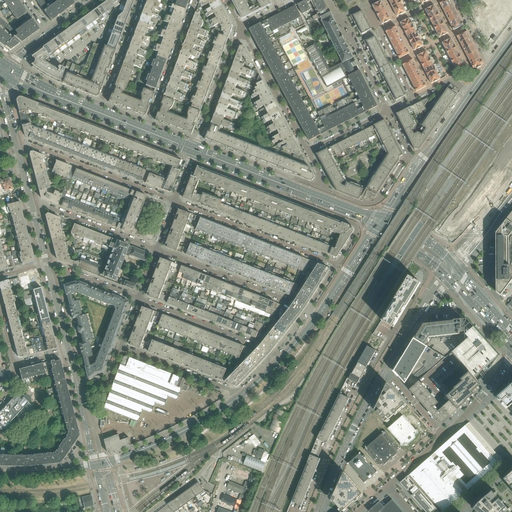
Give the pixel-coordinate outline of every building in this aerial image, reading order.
[(11,11),(21,4),(18,0),(17,0),(8,7),(11,11)] [(48,8),(43,0),(38,4),(43,11),(48,8)] [(73,3),(74,2),(73,0),(58,0),(57,1),(64,12),(74,5),(73,3)] [(109,10),(112,5),(108,0),(107,0),(103,3),(109,11),(109,10)] [(113,4),(117,1),(116,0),(108,0),(112,5),(114,8),(116,7),(113,4)] [(159,12),(161,6),(156,4),(157,0),(146,0),(143,10),(153,14),(154,10),(159,12)] [(184,10),(187,0),(176,0),(175,4),(174,6),(184,10)] [(249,8),(247,5),(244,0),(236,0),(234,2),(242,18),(256,11),(255,8),(254,6),(249,8)] [(256,11),(270,4),(268,0),(265,0),(259,4),(260,6),(255,8),(256,11)] [(329,9),(325,1),(324,0),(306,0),(298,5),(302,14),(311,10),(307,2),(311,0),(319,14),(329,9)] [(453,5),(450,0),(443,0),(439,2),(441,5),(443,9),(453,5)] [(51,21),(64,12),(57,1),(48,8),(43,11),(51,21)] [(215,16),(225,11),(219,1),(210,6),(211,8),(203,12),(206,18),(214,14),(215,16)] [(384,6),(381,1),(378,2),(377,3),(375,4),(372,5),(374,8),(375,11),(384,6)] [(394,11),(403,7),(402,5),(401,2),(392,7),(394,11)] [(109,11),(103,3),(100,5),(106,13),(105,13),(108,17),(109,16),(106,13),(109,11)] [(13,15),(24,8),(21,4),(11,11),(13,15)] [(182,17),(184,10),(174,6),(174,5),(174,6),(169,4),(168,7),(174,9),(172,13),(182,17)] [(106,13),(100,5),(97,8),(102,15),(105,13),(106,13)] [(436,10),(436,8),(434,5),(431,7),(428,8),(425,10),(427,13),(427,14),(436,10)] [(456,11),(453,5),(443,9),(446,16),(456,11)] [(301,17),(298,10),(295,6),(261,23),(249,29),(257,43),(269,37),(274,35),(276,39),(291,32),(289,29),(293,26),(295,30),(305,25),(301,17)] [(377,15),(386,10),(384,6),(375,11),(376,13),(377,15)] [(406,12),(404,9),(403,7),(394,11),(397,16),(400,15),(403,13),(406,12)] [(24,15),(27,12),(24,8),(13,15),(16,20),(24,15)] [(102,15),(97,8),(93,10),(99,18),(98,18),(101,22),(102,21),(99,18),(102,15)] [(330,69),(321,53),(321,50),(320,48),(319,47),(318,46),(316,45),(314,44),(314,46),(311,47),(308,48),(306,50),(328,88),(347,78),(346,77),(348,76),(356,72),(353,67),(357,65),(353,58),(352,56),(345,41),(344,38),(342,35),(341,33),(336,24),(333,18),(332,16),(329,9),(319,14),(314,17),(312,17),(311,18),(313,22),(314,21),(321,18),(322,21),(321,21),(342,63),(330,69)] [(99,18),(93,10),(90,13),(95,20),(98,18),(99,18)] [(155,15),(153,14),(143,10),(141,14),(151,18),(160,21),(161,17),(158,16),(158,15),(156,14),(155,15)] [(379,19),(388,15),(386,10),(377,15),(378,17),(379,19)] [(429,20),(439,15),(438,12),(436,10),(427,14),(429,17),(428,17),(429,20)] [(221,26),(230,21),(225,11),(215,16),(217,18),(209,22),(211,25),(210,25),(208,26),(205,28),(212,31),(212,30),(211,28),(215,26),(216,28),(221,26)] [(353,21),(364,16),(363,13),(362,11),(356,14),(356,13),(350,15),(353,21)] [(460,18),(456,11),(446,16),(450,23),(460,18)] [(95,20),(90,13),(86,15),(92,23),(91,23),(94,27),(95,26),(92,22),(95,20)] [(176,31),(182,17),(172,13),(171,17),(166,15),(163,22),(168,24),(167,28),(176,31)] [(203,21),(200,16),(199,14),(196,13),(192,22),(202,26),(204,23),(202,23),(203,21)] [(39,29),(37,26),(28,14),(25,17),(28,21),(15,31),(17,33),(11,39),(18,44),(20,43),(21,43),(39,29)] [(155,32),(157,28),(154,27),(155,24),(149,22),(151,18),(141,14),(136,29),(146,32),(154,36),(154,35),(155,32)] [(92,23),(86,15),(83,18),(89,25),(91,23),(92,23)] [(391,20),(388,15),(379,19),(380,21),(382,24),(385,23),(388,21),(391,20)] [(432,24),(441,19),(440,17),(439,15),(429,20),(430,22),(431,22),(432,24)] [(370,27),(368,23),(365,17),(366,17),(364,16),(353,21),(356,26),(356,27),(357,28),(361,36),(366,33),(366,32),(371,29),(371,27),(370,27)] [(15,31),(6,23),(0,18),(0,46),(3,49),(5,47),(10,51),(18,45),(18,44),(11,39),(17,33),(15,31)] [(89,25),(83,18),(80,20),(85,28),(87,32),(88,31),(86,27),(89,25)] [(412,23),(409,18),(407,20),(403,21),(400,23),(402,26),(403,27),(412,23)] [(463,25),(462,22),(460,18),(450,23),(452,27),(453,30),(463,25)] [(434,29),(444,24),(442,22),(441,19),(432,24),(433,26),(432,26),(434,29)] [(85,28),(80,20),(76,23),(83,32),(82,30),(85,28)] [(228,38),(232,28),(232,24),(230,21),(221,26),(223,29),(221,31),(224,32),(224,33),(225,34),(224,36),(228,38)] [(201,29),(202,26),(192,22),(188,34),(198,37),(199,35),(207,38),(209,32),(201,29)] [(83,32),(76,23),(73,25),(81,36),(82,36),(81,34),(83,32)] [(405,32),(415,27),(413,24),(412,25),(412,23),(403,27),(404,30),(405,32)] [(437,33),(446,28),(445,26),(444,24),(434,29),(435,31),(436,31),(437,33)] [(81,36),(73,25),(69,28),(76,37),(79,35),(80,37),(81,36)] [(399,33),(396,28),(395,25),(385,31),(387,33),(389,38),(399,33)] [(171,45),(176,31),(167,28),(165,32),(160,29),(159,30),(158,27),(157,26),(157,28),(155,32),(157,32),(158,33),(157,36),(163,38),(161,42),(171,45)] [(407,37),(416,32),(415,30),(416,30),(415,27),(405,32),(406,34),(407,37)] [(76,37),(69,28),(66,30),(74,41),(75,41),(74,39),(76,37)] [(448,33),(447,30),(446,28),(437,33),(438,35),(439,38),(442,36),(445,34),(448,33)] [(148,45),(150,39),(144,37),(146,32),(136,29),(130,43),(140,47),(142,43),(148,45)] [(74,41),(66,30),(63,32),(69,42),(72,40),(73,42),(74,41)] [(470,38),(467,33),(466,30),(456,36),(460,43),(470,38)] [(69,42),(63,32),(59,35),(67,46),(68,45),(67,44),(69,42)] [(410,41),(419,36),(418,34),(417,34),(416,32),(407,37),(408,39),(410,41)] [(280,42),(292,35),(291,33),(279,39),(280,42)] [(402,40),(399,33),(389,38),(392,45),(402,40)] [(116,48),(118,41),(120,37),(111,34),(109,38),(107,37),(108,36),(106,36),(105,38),(107,38),(106,42),(108,42),(107,45),(106,47),(115,50),(116,48)] [(205,43),(197,40),(198,37),(188,34),(184,44),(194,48),(195,46),(203,49),(205,43)] [(223,53),(226,45),(228,38),(224,36),(219,34),(218,38),(215,37),(214,41),(210,39),(209,42),(213,44),(215,45),(213,49),(223,53)] [(67,46),(59,35),(56,37),(63,47),(65,45),(66,47),(67,46)] [(381,48),(378,42),(376,38),(375,36),(369,39),(369,38),(363,41),(367,48),(369,51),(371,56),(382,50),(381,48)] [(421,41),(420,39),(421,39),(419,36),(410,41),(411,43),(412,46),(421,41)] [(63,47),(56,37),(52,40),(60,51),(61,50),(60,49),(63,47)] [(276,51),(272,44),(269,37),(257,43),(265,57),(276,51)] [(453,43),(452,41),(451,38),(448,40),(445,42),(442,43),(444,46),(445,48),(453,43)] [(473,44),(470,38),(460,43),(463,49),(473,44)] [(60,51),(52,40),(49,42),(56,52),(57,54),(60,51)] [(165,60),(171,45),(161,42),(160,46),(154,44),(155,43),(156,41),(153,40),(151,43),(150,45),(150,46),(153,47),(154,47),(153,50),(158,52),(156,57),(165,60)] [(406,46),(402,40),(392,45),(396,52),(406,46)] [(421,47),(423,46),(422,43),(421,41),(412,46),(413,47),(414,50),(417,49),(421,47)] [(56,52),(49,42),(46,45),(54,56),(55,55),(53,54),(56,52)] [(101,86),(111,60),(115,50),(106,47),(104,46),(103,47),(93,43),(86,62),(80,67),(67,62),(65,68),(63,72),(70,75),(86,81),(91,83),(91,82),(101,86)] [(148,56),(151,51),(148,50),(147,52),(139,49),(140,47),(130,43),(126,54),(136,57),(137,55),(145,58),(146,55),(147,56),(148,56)] [(446,53),(456,48),(455,45),(453,43),(445,48),(446,50),(445,50),(446,53)] [(201,53),(193,50),(194,48),(184,44),(180,55),(189,58),(190,58),(191,56),(199,59),(201,53)] [(477,51),(473,44),(463,49),(467,56),(477,51)] [(54,56),(46,45),(42,47),(49,57),(52,55),(53,57),(54,56)] [(242,56),(245,49),(244,46),(243,45),(241,45),(240,46),(238,53),(234,61),(240,63),(242,56)] [(409,53),(408,50),(406,46),(396,52),(398,56),(399,59),(409,53)] [(50,65),(44,62),(44,60),(49,57),(42,47),(32,54),(34,56),(32,57),(33,58),(34,58),(34,59),(34,60),(34,61),(34,62),(33,63),(32,64),(31,64),(32,65),(32,64),(33,66),(32,67),(35,70),(38,72),(41,74),(45,76),(48,78),(51,79),(55,81),(59,83),(63,72),(65,68),(60,66),(58,66),(58,67),(58,69),(56,68),(50,65)] [(458,52),(457,50),(456,48),(446,53),(447,55),(448,55),(449,57),(458,52)] [(217,67),(223,53),(213,49),(212,53),(209,52),(208,55),(207,54),(204,53),(203,56),(206,57),(205,58),(207,58),(210,59),(208,64),(217,67)] [(252,62),(247,52),(245,49),(242,56),(244,57),(247,63),(253,65),(254,65),(254,64),(252,64),(253,63),(252,63),(252,62)] [(388,62),(385,56),(383,52),(382,50),(371,56),(378,69),(389,63),(388,62)] [(284,65),(276,51),(265,57),(272,71),(284,65)] [(429,56),(428,54),(426,51),(423,53),(420,55),(417,56),(419,59),(420,61),(429,56)] [(480,58),(477,51),(467,56),(471,63),(480,58)] [(451,62),(460,57),(459,55),(458,52),(449,57),(450,59),(449,59),(451,62)] [(141,69),(143,63),(135,60),(136,57),(126,54),(122,64),(133,68),(135,69),(135,67),(141,69)] [(197,64),(188,61),(189,58),(180,55),(176,65),(185,69),(186,66),(195,69),(197,64)] [(422,65),(432,60),(430,58),(429,58),(429,56),(420,61),(421,63),(422,65)] [(160,74),(165,60),(156,57),(155,61),(152,60),(150,66),(152,67),(151,71),(160,74)] [(463,62),(461,59),(460,57),(451,62),(452,64),(453,64),(454,66),(463,62)] [(483,64),(481,60),(480,58),(471,63),(471,65),(473,69),(475,68),(475,69),(476,68),(477,69),(481,66),(482,65),(481,64),(483,64)] [(416,66),(413,62),(412,59),(402,64),(404,67),(406,71),(416,66)] [(433,65),(432,63),(433,63),(432,60),(422,65),(423,67),(424,70),(433,65)] [(256,76),(257,72),(256,70),(255,69),(254,72),(243,68),(244,65),(240,63),(234,61),(230,72),(240,76),(254,81),(256,76)] [(463,67),(465,66),(464,63),(463,62),(454,66),(455,68),(456,71),(459,69),(463,67)] [(380,74),(391,68),(389,63),(378,69),(380,74)] [(127,80),(130,72),(131,73),(133,68),(122,64),(116,81),(127,85),(128,81),(127,80)] [(212,82),(217,67),(208,64),(206,68),(204,67),(202,73),(204,74),(202,78),(212,82)] [(193,75),(184,71),(185,69),(176,65),(172,76),(181,79),(182,77),(191,80),(193,75)] [(291,79),(284,65),(272,71),(280,85),(291,79)] [(427,74),(436,69),(435,67),(434,67),(433,65),(424,70),(425,72),(427,74)] [(419,73),(416,66),(406,71),(409,78),(419,73)] [(397,80),(395,75),(392,70),(393,70),(391,68),(380,74),(387,87),(398,82),(398,80),(397,80)] [(438,74),(437,72),(438,72),(436,69),(427,74),(428,76),(429,79),(438,74)] [(155,89),(160,74),(151,71),(149,75),(147,74),(144,80),(147,81),(145,85),(146,86),(155,89)] [(364,78),(360,72),(360,71),(356,72),(348,76),(352,84),(364,78)] [(66,86),(70,75),(63,72),(59,83),(66,86)] [(250,83),(239,78),(240,76),(230,72),(227,83),(236,86),(237,84),(245,87),(248,88),(251,89),(252,86),(251,86),(252,83),(250,83)] [(423,80),(419,73),(409,78),(413,85),(423,80)] [(434,82),(440,79),(439,76),(438,74),(429,79),(430,81),(431,84),(434,82)] [(81,92),(86,81),(70,75),(66,86),(81,92)] [(263,81),(260,76),(259,76),(256,75),(254,83),(257,84),(263,81)] [(181,82),(182,80),(181,79),(172,76),(168,87),(178,90),(179,88),(187,91),(189,85),(181,82)] [(206,96),(212,82),(202,78),(201,82),(198,81),(196,88),(199,89),(197,93),(206,96)] [(371,92),(367,84),(364,78),(352,84),(359,98),(371,92)] [(299,93),(296,89),(291,79),(280,85),(287,99),(299,93)] [(426,86),(425,84),(423,80),(413,85),(415,89),(416,92),(426,86)] [(98,96),(100,91),(100,90),(101,86),(91,82),(91,83),(86,81),(81,92),(95,97),(98,96)] [(122,108),(127,97),(123,96),(123,95),(119,94),(120,92),(122,92),(125,88),(127,85),(116,81),(114,86),(114,88),(114,89),(115,89),(114,92),(113,91),(112,92),(108,102),(122,108)] [(269,93),(266,88),(263,81),(257,84),(256,84),(258,87),(255,88),(256,90),(254,91),(254,92),(255,94),(252,95),(253,98),(259,95),(260,98),(269,93)] [(404,94),(402,89),(399,84),(398,82),(387,87),(395,102),(400,100),(400,99),(405,96),(405,95),(405,93),(404,94)] [(246,93),(235,89),(236,86),(227,83),(223,93),(232,97),(233,94),(244,98),(247,100),(249,94),(246,93)] [(452,102),(458,94),(460,91),(453,86),(449,87),(448,89),(447,88),(442,95),(452,102)] [(177,93),(178,90),(168,87),(164,97),(174,101),(175,98),(183,101),(185,96),(177,93)] [(147,105),(148,102),(149,102),(150,102),(151,97),(153,93),(145,90),(143,89),(140,95),(140,99),(142,100),(141,102),(138,101),(137,102),(127,97),(122,108),(144,116),(148,106),(148,105),(147,105)] [(206,96),(197,93),(194,92),(192,96),(193,96),(191,102),(193,103),(191,108),(201,111),(206,96)] [(343,123),(364,113),(378,106),(371,92),(359,98),(353,101),(351,96),(336,103),(338,107),(336,108),(334,109),(332,105),(317,113),(320,117),(313,120),(302,126),(310,141),(321,135),(343,123)] [(241,103),(231,99),(232,97),(223,93),(219,104),(228,107),(229,105),(239,109),(240,108),(243,109),(243,107),(240,106),(241,103)] [(274,103),(272,98),(269,93),(260,98),(261,100),(253,104),(256,110),(264,106),(265,108),(274,103)] [(306,107),(299,93),(287,99),(294,113),(306,107)] [(442,117),(452,102),(442,95),(432,110),(442,117)] [(35,113),(38,104),(23,98),(21,97),(20,97),(19,97),(18,97),(18,98),(17,98),(16,99),(16,100),(16,101),(16,102),(17,105),(17,108),(18,110),(18,112),(25,114),(27,110),(35,113)] [(170,110),(173,107),(175,101),(174,101),(164,97),(161,106),(161,107),(162,108),(161,110),(160,110),(159,111),(159,112),(155,121),(170,126),(174,116),(170,114),(168,112),(168,110),(170,110)] [(427,110),(424,106),(422,101),(416,104),(420,112),(419,113),(422,115),(423,114),(424,115),(427,110)] [(267,112),(277,107),(274,103),(265,108),(259,111),(261,115),(267,112)] [(54,120),(57,111),(38,104),(35,113),(54,120)] [(237,113),(227,110),(228,107),(219,104),(215,114),(224,118),(225,115),(236,119),(237,113)] [(420,112),(416,104),(411,107),(413,111),(415,115),(419,113),(420,112)] [(192,135),(195,126),(196,125),(196,124),(195,123),(195,121),(196,121),(197,121),(197,120),(198,119),(201,111),(191,108),(190,107),(188,113),(188,118),(189,118),(188,121),(186,119),(185,120),(174,116),(170,126),(192,135)] [(273,122),(282,117),(277,107),(267,112),(268,114),(261,118),(264,124),(272,120),(272,121),(270,123),(273,122)] [(313,120),(306,107),(294,113),(302,126),(313,120)] [(411,117),(409,113),(407,109),(396,114),(405,130),(414,126),(415,125),(411,117)] [(431,132),(442,117),(432,110),(422,126),(423,127),(431,132)] [(72,128),(76,119),(57,111),(54,120),(54,121),(53,124),(56,126),(58,122),(72,128)] [(29,124),(28,116),(28,115),(25,114),(18,112),(20,116),(22,126),(29,124)] [(234,124),(223,120),(224,118),(215,114),(213,119),(211,125),(220,128),(221,126),(232,130),(235,131),(237,126),(233,125),(234,124)] [(278,132),(287,127),(282,117),(273,122),(274,124),(266,128),(269,134),(277,130),(278,132)] [(91,135),(95,126),(76,119),(72,128),(91,135)] [(393,136),(389,129),(385,120),(374,125),(376,130),(378,134),(382,142),(393,136)] [(32,139),(36,128),(31,126),(31,124),(30,124),(29,124),(22,126),(25,136),(32,139)] [(228,149),(233,137),(229,136),(228,137),(216,133),(217,131),(219,132),(220,128),(211,125),(205,140),(228,149)] [(378,134),(376,130),(374,125),(364,130),(366,135),(368,139),(374,136),(378,134)] [(110,143),(114,133),(95,126),(91,135),(93,136),(91,141),(94,142),(96,137),(110,143)] [(418,140),(418,132),(414,134),(413,131),(416,130),(414,126),(405,130),(409,139),(414,149),(420,150),(421,147),(417,144),(418,143),(417,142),(418,140)] [(283,142),(293,137),(287,127),(278,132),(279,134),(272,138),(273,141),(272,142),(273,145),(278,142),(279,140),(281,141),(283,140),(283,142)] [(421,147),(431,132),(423,127),(421,130),(424,132),(422,134),(419,133),(418,132),(418,140),(417,142),(418,143),(417,144),(421,147)] [(41,142),(45,131),(36,128),(32,139),(41,142)] [(368,139),(366,135),(364,130),(358,133),(363,141),(368,139)] [(50,146),(54,135),(45,131),(41,142),(50,146)] [(129,150),(133,141),(114,133),(110,143),(129,150)] [(363,141),(358,133),(353,136),(357,143),(357,144),(363,141)] [(77,157),(82,145),(79,144),(80,144),(76,142),(79,136),(75,134),(74,138),(73,141),(73,142),(68,153),(77,157)] [(59,149),(63,138),(54,135),(50,146),(59,149)] [(357,143),(353,136),(350,137),(348,138),(352,146),(352,147),(357,144),(357,143)] [(402,155),(397,145),(393,136),(382,142),(388,154),(391,152),(392,154),(395,153),(396,154),(398,153),(399,155),(400,156),(402,155)] [(244,155),(249,144),(245,142),(244,144),(242,143),(236,140),(237,139),(233,137),(228,149),(244,155)] [(299,149),(296,143),(293,137),(283,142),(277,145),(278,148),(281,146),(282,145),(284,145),(286,144),(287,145),(282,148),(284,150),(286,149),(287,151),(288,151),(290,151),(290,152),(292,151),(292,152),(291,153),(294,154),(298,155),(299,155),(301,154),(301,153),(299,149)] [(511,137),(501,150),(505,153),(511,159),(511,137)] [(68,153),(73,142),(63,138),(59,149),(68,153)] [(352,146),(348,138),(342,141),(347,150),(352,147),(352,146)] [(148,158),(152,148),(133,141),(129,150),(148,158)] [(347,150),(342,141),(337,144),(339,148),(341,152),(347,150)] [(360,155),(377,146),(375,142),(373,143),(354,153),(343,158),(340,160),(342,164),(360,155)] [(86,160),(91,149),(88,148),(89,145),(85,143),(84,146),(82,145),(77,157),(86,160)] [(261,162),(265,150),(261,149),(261,150),(253,147),(253,145),(249,144),(244,155),(261,162)] [(341,152),(339,148),(337,144),(327,149),(329,153),(332,157),(336,155),(340,153),(341,152)] [(180,159),(179,159),(152,148),(148,158),(171,167),(171,168),(176,170),(180,159)] [(95,164),(100,152),(91,149),(86,160),(95,164)] [(336,165),(332,157),(329,153),(327,149),(317,154),(325,170),(336,165)] [(277,168),(281,156),(277,155),(277,156),(274,155),(269,153),(269,152),(265,150),(261,162),(277,168)] [(56,161),(35,153),(32,152),(31,152),(29,153),(30,154),(29,154),(31,161),(42,159),(52,163),(50,167),(54,168),(56,161)] [(104,167),(109,156),(100,152),(95,164),(104,167)] [(396,165),(399,160),(399,157),(400,156),(399,155),(398,153),(396,154),(395,153),(392,154),(391,152),(388,154),(381,165),(391,172),(396,165)] [(114,171),(118,160),(115,159),(116,158),(112,156),(112,157),(109,156),(104,167),(114,171)] [(293,174),(298,163),(294,161),(293,163),(285,160),(286,158),(281,156),(277,168),(293,174)] [(45,170),(48,169),(47,166),(45,166),(44,163),(43,163),(42,159),(31,161),(35,176),(45,173),(45,170)] [(123,174),(127,163),(118,160),(114,171),(123,174)] [(66,178),(70,167),(56,161),(54,168),(53,170),(52,172),(55,173),(66,178)] [(132,178),(136,167),(127,163),(123,174),(132,178)] [(314,175),(310,168),(307,167),(307,168),(304,167),(305,165),(298,163),(293,174),(309,180),(310,181),(311,181),(312,180),(313,179),(314,178),(314,177),(314,176),(314,175)] [(345,181),(340,172),(336,165),(325,170),(335,189),(337,188),(336,185),(341,183),(345,181)] [(382,187),(387,179),(387,178),(391,172),(381,165),(372,180),(382,187)] [(217,186),(221,175),(198,166),(196,172),(211,178),(209,183),(217,186)] [(72,179),(76,169),(70,167),(66,178),(63,185),(65,186),(68,187),(70,184),(71,180),(72,179)] [(141,181),(145,170),(136,167),(132,178),(141,181)] [(172,187),(177,174),(178,171),(179,171),(176,170),(171,168),(166,180),(164,184),(172,187)] [(77,181),(80,171),(80,170),(79,170),(78,171),(77,170),(77,169),(76,169),(72,179),(77,181)] [(82,183),(86,173),(85,173),(85,172),(84,172),(83,173),(82,172),(82,171),(80,171),(77,181),(82,183)] [(209,183),(211,178),(196,172),(194,177),(191,176),(186,190),(194,194),(200,180),(209,183)] [(49,188),(48,185),(49,185),(47,176),(46,176),(45,173),(35,176),(39,191),(49,188)] [(87,185),(91,175),(90,175),(90,174),(89,174),(88,175),(87,174),(87,173),(86,173),(82,183),(87,185)] [(154,187),(158,177),(149,173),(145,183),(154,187)] [(87,185),(92,187),(95,177),(95,176),(94,176),(93,177),(92,176),(92,175),(91,175),(87,185)] [(232,192),(236,181),(221,175),(217,186),(232,192)] [(97,189),(101,179),(100,178),(99,178),(98,179),(97,178),(97,177),(96,177),(95,177),(92,187),(97,189)] [(172,187),(164,184),(166,180),(158,177),(154,187),(170,193),(172,187)] [(13,187),(12,184),(11,184),(9,179),(3,181),(2,180),(2,179),(0,179),(0,180),(5,192),(13,189),(12,187),(13,187)] [(102,191),(106,181),(106,180),(106,181),(105,180),(104,180),(103,181),(102,180),(102,179),(101,179),(97,189),(102,191)] [(377,193),(382,187),(372,180),(362,196),(361,195),(359,200),(361,201),(371,198),(372,197),(375,198),(377,193)] [(107,193),(111,183),(111,182),(111,183),(110,182),(109,182),(108,183),(107,182),(107,181),(106,181),(102,191),(107,193)] [(247,198),(251,187),(236,181),(232,192),(247,198)] [(361,195),(364,189),(354,185),(346,182),(345,186),(342,193),(359,200),(361,195)] [(112,195),(116,184),(115,184),(114,184),(113,185),(112,184),(112,183),(111,183),(107,193),(112,195)] [(345,186),(342,185),(341,183),(336,185),(337,188),(335,189),(337,191),(342,193),(345,186)] [(117,197),(121,186),(120,186),(119,186),(118,187),(117,186),(117,185),(116,184),(112,195),(117,197)] [(61,194),(55,191),(56,186),(55,185),(54,187),(53,187),(52,187),(49,188),(39,191),(41,198),(57,205),(61,194)] [(65,196),(68,188),(68,187),(65,186),(61,194),(57,205),(61,206),(65,196)] [(122,199),(126,188),(125,188),(124,188),(123,189),(122,188),(122,187),(121,186),(117,197),(122,199)] [(262,204),(266,193),(251,187),(247,198),(262,204)] [(130,195),(131,191),(131,190),(130,190),(128,191),(127,190),(127,189),(126,188),(122,199),(127,201),(130,195)] [(219,198),(221,192),(212,189),(211,192),(215,193),(214,196),(219,198)] [(199,197),(199,196),(194,194),(186,190),(183,198),(199,204),(201,198),(199,197)] [(146,196),(135,192),(131,191),(130,195),(131,196),(130,198),(133,199),(128,211),(139,215),(144,202),(144,201),(144,200),(146,196)] [(217,211),(222,200),(203,193),(201,198),(199,204),(206,207),(208,206),(210,207),(210,209),(217,211)] [(277,210),(281,199),(266,193),(262,204),(277,210)] [(66,208),(70,198),(65,196),(61,206),(63,207),(63,206),(64,206),(64,207),(65,208),(66,208)] [(226,206),(229,199),(224,197),(222,201),(222,200),(217,211),(223,214),(226,206)] [(71,210),(75,200),(70,198),(66,208),(68,209),(68,208),(69,208),(69,209),(70,210),(71,210)] [(293,216),(297,205),(281,199),(277,210),(293,216)] [(76,212),(80,202),(75,200),(71,210),(73,211),(73,210),(74,210),(74,211),(75,212),(76,212)] [(21,210),(19,203),(19,202),(0,206),(0,207),(1,212),(2,214),(2,215),(7,214),(21,210)] [(81,214),(85,204),(80,202),(76,212),(78,213),(78,212),(78,211),(79,212),(79,213),(80,213),(81,214)] [(86,216),(90,206),(91,203),(86,202),(85,204),(81,214),(83,215),(83,214),(83,213),(84,214),(84,215),(85,215),(86,216)] [(376,248),(376,249),(405,204),(404,203),(375,247),(376,248)] [(236,219),(239,211),(241,207),(243,208),(244,206),(241,205),(241,206),(234,204),(234,208),(235,208),(235,209),(232,217),(236,219)] [(308,222),(312,211),(297,205),(293,216),(308,222)] [(92,218),(95,208),(90,206),(86,216),(88,217),(88,216),(88,215),(89,216),(89,217),(90,217),(91,218),(92,218)] [(241,221),(244,213),(245,209),(243,208),(241,207),(239,211),(236,219),(241,221)] [(97,220),(100,210),(95,208),(92,218),(93,219),(93,218),(93,217),(94,218),(94,219),(95,219),(96,220),(97,220)] [(405,208),(381,247),(406,209),(405,208)] [(185,231),(188,222),(189,218),(192,220),(194,215),(191,214),(179,209),(173,226),(185,231)] [(22,217),(23,216),(22,215),(22,214),(22,213),(21,210),(7,214),(9,221),(12,220),(13,225),(14,225),(14,228),(25,225),(25,224),(24,222),(23,221),(24,219),(23,218),(22,217)] [(102,222),(105,212),(100,210),(97,220),(98,220),(98,219),(99,220),(100,221),(101,222),(102,222)] [(408,210),(384,249),(385,250),(387,247),(407,214),(410,211),(408,210)] [(133,228),(135,223),(139,215),(128,211),(123,223),(121,222),(120,224),(118,224),(117,228),(119,229),(121,229),(121,230),(131,234),(132,230),(133,229),(134,229),(134,228),(133,228)] [(250,224),(253,216),(254,212),(249,211),(248,214),(245,222),(250,224)] [(323,228),(327,217),(312,211),(308,222),(312,223),(311,226),(314,228),(315,225),(323,228)] [(107,224),(110,214),(105,212),(102,222),(103,222),(103,221),(104,222),(105,223),(106,224),(107,224)] [(60,229),(58,222),(62,223),(61,224),(64,225),(64,224),(68,225),(70,222),(47,214),(45,215),(49,232),(60,229)] [(112,226),(115,216),(110,214),(107,224),(108,224),(108,223),(109,224),(110,225),(111,226),(112,226)] [(118,224),(121,218),(115,216),(112,226),(113,226),(113,225),(114,226),(115,227),(116,228),(117,228),(118,224)] [(209,235),(214,223),(199,217),(198,222),(199,222),(196,229),(209,235)] [(338,233),(342,222),(327,217),(323,228),(338,233)] [(277,235),(280,227),(281,222),(276,220),(275,225),(276,225),(273,233),(277,235)] [(508,265),(508,244),(508,237),(508,236),(511,231),(511,224),(506,220),(496,233),(496,266),(496,292),(500,296),(511,279),(511,273),(509,272),(509,265),(508,265)] [(353,231),(354,229),(353,229),(353,228),(352,227),(351,226),(342,222),(338,233),(341,235),(338,241),(344,245),(353,232),(353,231)] [(420,222),(398,254),(403,257),(424,225),(420,222)] [(226,241),(230,229),(214,223),(209,235),(226,241)] [(276,225),(275,225),(271,223),(268,231),(273,233),(276,225)] [(93,231),(87,229),(74,224),(70,233),(71,235),(89,242),(93,231)] [(26,231),(26,230),(25,229),(26,228),(25,226),(25,225),(14,228),(15,231),(14,231),(17,240),(18,242),(28,239),(28,238),(28,237),(27,236),(27,235),(27,234),(27,233),(26,232),(27,231),(26,231)] [(298,233),(299,229),(301,230),(302,228),(295,225),(294,227),(295,228),(293,232),(290,240),(294,241),(298,233)] [(180,244),(182,236),(185,231),(173,226),(168,239),(180,244)] [(64,243),(62,237),(68,236),(68,234),(62,236),(60,229),(49,232),(53,246),(64,243)] [(238,246),(243,234),(230,229),(226,241),(238,246)] [(111,239),(105,236),(93,231),(89,242),(107,249),(111,239)] [(257,253),(262,241),(243,234),(238,246),(242,247),(241,250),(250,254),(251,251),(257,253)] [(30,245),(29,244),(28,239),(18,242),(17,243),(19,247),(20,250),(31,247),(30,245)] [(115,281),(126,253),(129,254),(129,255),(144,261),(147,255),(146,252),(132,247),(128,246),(128,245),(121,243),(121,242),(116,241),(111,239),(107,249),(105,256),(108,258),(110,259),(109,261),(108,260),(106,264),(108,265),(107,267),(105,266),(104,270),(105,271),(105,273),(101,271),(100,275),(102,275),(102,276),(105,277),(104,277),(115,281)] [(181,246),(179,245),(180,244),(168,239),(165,246),(168,247),(168,248),(171,249),(180,252),(181,249),(180,249),(181,246)] [(270,258),(274,246),(262,241),(257,253),(270,258)] [(336,258),(344,245),(338,241),(335,249),(333,248),(333,247),(324,244),(321,252),(330,255),(332,255),(332,256),(336,258)] [(68,257),(68,254),(67,254),(64,243),(53,246),(56,259),(58,261),(61,262),(62,258),(63,258),(68,257)] [(200,260),(204,248),(190,243),(188,249),(187,249),(185,254),(200,260)] [(286,265),(291,253),(274,246),(270,258),(286,265)] [(34,260),(33,256),(32,255),(32,254),(32,253),(32,252),(31,252),(31,251),(31,250),(31,247),(20,250),(21,252),(19,252),(21,257),(13,259),(15,266),(22,264),(33,261),(34,260)] [(216,267),(221,255),(204,248),(200,260),(216,267)] [(299,270),(304,258),(291,253),(286,265),(299,270)] [(228,271),(233,259),(221,255),(216,267),(228,271)] [(78,264),(78,261),(75,262),(69,260),(68,257),(63,258),(62,258),(61,262),(77,268),(78,264)] [(172,268),(174,263),(161,258),(154,275),(166,279),(171,267),(172,268)] [(310,260),(304,258),(299,270),(306,273),(308,266),(310,260)] [(247,279),(252,267),(233,259),(228,271),(247,279)] [(273,349),(293,324),(298,318),(302,312),(303,311),(307,305),(330,268),(315,262),(313,269),(314,269),(298,294),(296,298),(292,304),(291,305),(288,310),(287,309),(284,314),(278,322),(274,319),(269,326),(266,330),(268,334),(266,337),(263,341),(260,345),(258,347),(254,352),(250,355),(230,376),(224,382),(237,387),(245,378),(247,377),(257,367),(263,361),(268,355),(273,349)] [(182,280),(187,268),(181,266),(180,271),(177,278),(182,280)] [(260,284),(264,272),(252,267),(247,279),(260,284)] [(187,282),(191,270),(187,268),(182,280),(187,282)] [(192,284),(196,272),(191,270),(187,282),(192,284)] [(197,285),(201,274),(196,272),(192,284),(197,285)] [(276,290),(281,278),(264,272),(260,284),(276,290)] [(41,288),(37,273),(12,279),(13,283),(13,284),(16,283),(17,286),(31,283),(33,290),(41,288)] [(202,287),(206,276),(201,274),(197,285),(196,287),(201,289),(202,287)] [(161,292),(165,282),(166,279),(154,275),(149,288),(161,292)] [(135,285),(138,277),(135,276),(132,284),(120,279),(119,280),(121,281),(120,285),(132,289),(134,288),(135,285)] [(207,289),(211,278),(206,276),(202,287),(207,289)] [(408,277),(382,320),(391,326),(392,327),(419,283),(417,283),(408,277)] [(211,291),(216,279),(211,278),(207,289),(211,291)] [(289,295),(294,283),(281,278),(276,290),(289,295)] [(11,288),(10,284),(13,283),(12,279),(8,280),(0,282),(0,287),(3,298),(11,296),(9,288),(11,288)] [(216,293),(221,281),(216,279),(211,291),(212,291),(211,294),(215,296),(216,295),(217,293),(216,293)] [(221,295),(226,283),(221,281),(216,293),(217,293),(216,295),(221,297),(221,295)] [(78,293),(76,282),(75,282),(76,282),(70,283),(72,294),(75,293),(75,294),(78,293)] [(83,295),(87,286),(87,285),(82,283),(79,282),(76,282),(78,293),(83,295)] [(72,294),(70,283),(66,284),(66,285),(63,285),(66,295),(67,295),(67,297),(71,296),(71,294),(72,294)] [(226,297),(231,285),(226,283),(221,295),(226,297)] [(298,285),(294,283),(289,295),(293,297),(296,298),(298,294),(295,292),(298,285)] [(231,299),(235,287),(231,285),(226,297),(231,299)] [(89,298),(93,288),(87,286),(83,295),(89,298)] [(236,301),(240,289),(235,287),(231,299),(236,301)] [(45,303),(43,296),(41,288),(33,290),(34,295),(28,297),(27,292),(22,293),(24,300),(27,300),(28,299),(32,298),(33,300),(32,301),(33,306),(37,305),(45,303)] [(95,300),(99,290),(93,288),(89,298),(95,300)] [(162,294),(161,294),(161,292),(149,288),(147,294),(150,295),(150,297),(160,301),(162,297),(161,296),(162,294)] [(172,305),(176,293),(177,293),(178,291),(173,288),(171,291),(170,295),(167,303),(172,305)] [(241,303),(245,291),(240,289),(236,301),(241,303)] [(101,302),(105,293),(99,290),(95,300),(101,302)] [(246,305),(250,293),(245,291),(241,303),(246,305)] [(101,302),(107,305),(111,295),(105,293),(101,302)] [(167,303),(170,295),(166,293),(165,296),(162,294),(161,296),(162,297),(160,301),(167,303)] [(181,295),(177,293),(176,293),(172,305),(177,307),(181,295)] [(181,309),(186,297),(187,297),(188,295),(183,293),(182,295),(181,295),(177,307),(181,309)] [(250,306),(255,295),(250,293),(246,305),(250,306)] [(114,306),(117,297),(111,294),(111,295),(107,305),(108,305),(108,304),(114,306)] [(186,311),(191,299),(192,299),(193,297),(188,295),(187,297),(186,297),(181,309),(186,311)] [(255,308),(260,297),(255,295),(250,306),(255,308)] [(15,311),(14,304),(15,304),(16,305),(19,304),(19,301),(15,302),(13,303),(11,296),(3,298),(7,313),(15,311)] [(76,301),(75,297),(72,297),(71,296),(67,297),(69,303),(68,303),(68,305),(78,303),(78,300),(76,301)] [(123,305),(125,301),(120,299),(120,298),(121,298),(117,297),(114,306),(114,308),(122,305),(123,305)] [(260,310),(265,299),(260,297),(255,308),(260,310)] [(196,301),(192,299),(191,299),(186,311),(191,313),(196,301)] [(196,315),(201,303),(202,300),(197,299),(196,301),(191,313),(196,315)] [(265,312),(270,300),(265,299),(260,310),(265,312)] [(201,317),(206,305),(207,305),(208,302),(202,300),(201,303),(196,315),(201,317)] [(271,314),(275,303),(270,300),(265,312),(271,314)] [(125,309),(128,302),(125,301),(123,305),(122,305),(114,308),(115,309),(124,313),(126,310),(125,309),(125,310),(125,309)] [(206,319),(210,307),(211,307),(212,304),(208,302),(207,305),(206,305),(201,317),(206,319)] [(49,318),(45,303),(37,305),(38,310),(39,315),(40,320),(49,318)] [(80,309),(78,303),(68,305),(70,312),(80,309)] [(284,307),(283,307),(280,305),(276,303),(275,303),(271,314),(274,316),(276,310),(284,314),(287,309),(284,307)] [(148,328),(152,316),(154,316),(156,312),(142,307),(136,324),(148,328)] [(211,320),(215,308),(211,307),(210,307),(206,319),(211,320)] [(216,322),(220,310),(215,308),(211,320),(216,322)] [(82,316),(80,310),(80,309),(70,312),(72,318),(76,317),(82,316)] [(123,316),(124,313),(115,309),(112,316),(122,319),(123,319),(124,316),(123,316)] [(220,324),(225,312),(220,310),(216,322),(220,324)] [(19,326),(15,311),(7,313),(10,328),(19,326)] [(225,326),(230,314),(225,312),(220,324),(225,326)] [(171,331),(176,320),(169,317),(162,314),(161,319),(158,326),(171,331)] [(230,328),(235,316),(230,314),(225,326),(230,328)] [(88,320),(87,318),(86,317),(86,315),(82,316),(76,317),(77,323),(87,321),(87,320),(88,320)] [(121,322),(122,319),(112,316),(110,322),(120,326),(120,325),(121,322)] [(235,330),(240,318),(235,316),(230,328),(235,330)] [(53,333),(49,318),(40,320),(44,335),(53,333)] [(240,332),(245,320),(240,318),(235,330),(240,332)] [(459,334),(459,332),(463,331),(462,319),(456,320),(423,323),(421,327),(416,334),(414,338),(427,347),(432,339),(433,339),(432,337),(458,334),(459,334)] [(188,338),(192,326),(176,320),(171,331),(188,338)] [(245,334),(250,322),(245,320),(240,332),(245,334)] [(89,327),(87,321),(77,323),(78,326),(77,328),(77,330),(89,327)] [(262,334),(265,324),(266,322),(263,321),(262,323),(256,321),(255,324),(254,325),(259,327),(255,338),(261,340),(263,341),(266,337),(262,334)] [(119,328),(120,326),(110,322),(108,328),(117,332),(118,332),(119,329),(119,328)] [(250,336),(254,325),(255,324),(250,322),(245,334),(250,336)] [(143,341),(148,328),(136,324),(131,337),(143,341)] [(255,338),(259,327),(254,325),(250,336),(255,338)] [(23,341),(19,326),(10,328),(14,343),(23,341)] [(200,343),(205,331),(192,326),(188,338),(200,343)] [(90,334),(89,327),(77,330),(78,332),(80,333),(81,336),(90,334)] [(468,338),(465,340),(452,352),(474,377),(499,356),(473,327),(465,334),(468,338)] [(115,337),(117,332),(108,328),(106,334),(115,337)] [(219,350),(223,338),(205,331),(200,343),(219,350)] [(57,348),(53,333),(44,335),(46,343),(45,343),(46,347),(44,348),(44,351),(57,348)] [(92,340),(91,337),(92,336),(91,335),(91,334),(90,334),(81,336),(82,342),(88,341),(92,340)] [(113,343),(115,338),(115,337),(106,334),(104,339),(113,343)] [(144,343),(142,343),(143,341),(131,337),(129,343),(132,344),(131,345),(142,349),(144,346),(143,345),(144,343)] [(232,355),(236,343),(223,338),(219,350),(232,355)] [(425,368),(440,355),(444,358),(443,359),(443,360),(445,358),(427,347),(414,338),(413,338),(394,371),(405,384),(414,376),(419,372),(424,367),(425,368)] [(112,345),(113,343),(104,339),(101,345),(112,349),(113,345),(112,345)] [(161,357),(166,345),(152,340),(150,346),(148,352),(155,354),(161,357)] [(25,348),(23,341),(14,343),(18,357),(19,358),(20,358),(20,357),(27,356),(25,348)] [(90,347),(88,341),(82,342),(78,343),(80,350),(90,347)] [(242,352),(244,346),(236,343),(232,355),(239,358),(242,352)] [(110,352),(112,349),(101,345),(99,351),(109,354),(110,352)] [(176,363),(180,351),(166,345),(161,357),(176,363)] [(366,367),(376,351),(366,345),(356,362),(366,367)] [(252,350),(250,349),(249,348),(247,348),(244,346),(242,352),(247,354),(250,355),(254,352),(252,350)] [(92,356),(90,348),(90,347),(80,350),(82,358),(83,358),(82,358),(83,358),(87,357),(92,356)] [(107,360),(109,354),(99,351),(97,357),(107,360)] [(190,368),(195,356),(180,351),(176,363),(190,368)] [(104,408),(104,409),(139,421),(143,410),(152,414),(156,404),(165,407),(168,397),(178,401),(180,394),(182,388),(183,388),(187,389),(188,386),(184,384),(186,379),(181,377),(145,363),(144,366),(136,363),(137,360),(126,356),(124,357),(121,364),(120,366),(116,376),(116,377),(113,386),(112,387),(112,388),(109,396),(109,397),(108,398),(105,406),(104,408)] [(209,375),(213,364),(195,356),(190,368),(209,375)] [(95,363),(104,366),(107,360),(97,357),(95,363)] [(61,366),(60,360),(59,360),(54,361),(54,360),(50,361),(52,369),(61,366)] [(93,376),(91,365),(89,366),(88,362),(84,363),(85,366),(84,366),(87,378),(88,378),(93,377),(93,376)] [(356,362),(353,367),(363,373),(366,367),(356,362)] [(45,373),(42,363),(39,364),(36,365),(34,365),(31,366),(33,376),(45,373)] [(102,372),(104,369),(104,366),(95,363),(93,364),(92,365),(91,365),(93,376),(95,375),(95,374),(99,373),(102,372)] [(222,381),(225,371),(226,369),(213,364),(209,375),(222,381)] [(33,376),(31,366),(27,367),(22,368),(19,369),(22,380),(25,379),(33,376)] [(64,376),(62,370),(61,366),(52,369),(51,369),(52,374),(53,373),(54,377),(53,377),(54,382),(65,379),(64,376)] [(353,367),(350,373),(360,378),(361,377),(363,373),(353,367)] [(230,376),(225,371),(222,381),(224,382),(230,376)] [(469,397),(479,383),(474,377),(469,371),(460,379),(462,381),(453,388),(454,389),(448,395),(445,392),(443,394),(446,397),(457,410),(458,409),(457,408),(460,406),(461,406),(462,405),(463,404),(469,397)] [(357,384),(360,378),(350,373),(347,378),(357,384)] [(67,387),(66,383),(65,379),(54,382),(57,393),(68,391),(67,387)] [(417,397),(425,390),(426,390),(426,389),(423,385),(419,381),(418,381),(418,382),(414,385),(414,386),(410,388),(409,389),(409,390),(413,394),(416,398),(417,397)] [(405,404),(387,383),(374,410),(385,422),(405,404)] [(511,383),(498,396),(507,408),(511,403),(511,383)] [(435,399),(426,389),(426,390),(425,390),(417,397),(416,398),(428,412),(429,411),(434,406),(434,407),(438,403),(435,399)] [(70,399),(69,394),(68,391),(57,393),(60,405),(71,402),(70,399)] [(23,419),(34,408),(29,403),(30,401),(31,398),(27,395),(24,396),(22,397),(18,393),(16,395),(14,397),(12,399),(12,400),(7,405),(1,412),(0,411),(0,430),(4,429),(5,428),(5,427),(15,417),(19,420),(21,417),(23,419)] [(339,394),(317,439),(326,443),(349,398),(339,394)] [(449,401),(442,407),(450,416),(457,410),(449,401)] [(73,411),(72,406),(71,402),(60,405),(63,417),(74,414),(73,411)] [(54,417),(50,403),(44,404),(48,419),(54,417)] [(451,416),(450,416),(442,407),(438,411),(434,407),(434,406),(429,411),(433,415),(432,416),(436,420),(437,420),(441,424),(441,425),(451,416)] [(288,414),(277,409),(268,429),(280,434),(288,414)] [(76,424),(75,417),(74,414),(63,417),(64,421),(65,421),(66,425),(65,425),(67,430),(68,430),(68,429),(77,427),(76,424)] [(420,431),(414,424),(408,417),(400,424),(392,431),(404,445),(404,447),(405,448),(406,448),(407,447),(408,445),(408,446),(409,445),(410,446),(411,445),(412,446),(421,439),(420,437),(421,436),(420,435),(421,434),(422,434),(423,433),(423,432),(422,431),(421,430),(420,431)] [(467,490),(497,464),(498,463),(501,460),(500,459),(501,458),(499,456),(498,457),(497,455),(495,456),(492,453),(493,451),(491,452),(488,448),(489,446),(468,423),(465,426),(465,425),(434,453),(431,456),(400,483),(426,511),(442,511),(464,493),(467,490)] [(77,427),(68,429),(68,430),(68,431),(67,432),(68,433),(72,435),(72,434),(77,438),(79,435),(77,427)] [(385,431),(364,450),(378,465),(379,464),(380,465),(382,464),(384,466),(399,452),(397,451),(399,449),(398,448),(399,447),(385,431)] [(72,446),(75,441),(77,438),(72,434),(72,435),(68,433),(66,436),(67,436),(65,439),(64,439),(61,443),(70,449),(72,446)] [(128,438),(121,440),(118,434),(103,440),(106,452),(109,453),(131,445),(128,438)] [(70,449),(61,443),(58,447),(59,447),(57,450),(56,450),(54,452),(58,455),(57,456),(62,460),(64,457),(68,452),(70,449)] [(259,448),(256,457),(261,459),(265,450),(259,448)] [(62,460),(57,456),(58,455),(54,452),(53,453),(53,454),(51,454),(51,453),(50,453),(52,463),(60,463),(62,460)] [(348,464),(349,464),(365,482),(364,482),(364,483),(365,483),(366,483),(366,482),(365,482),(369,479),(369,480),(373,476),(372,475),(376,472),(376,473),(377,473),(377,472),(377,471),(376,471),(376,472),(364,458),(366,457),(364,455),(362,456),(360,454),(360,453),(360,452),(359,452),(359,453),(359,454),(349,463),(348,463),(347,463),(347,464),(348,464)] [(52,463),(50,453),(46,453),(46,454),(42,455),(42,454),(37,454),(38,465),(42,464),(45,464),(48,464),(52,463)] [(38,465),(37,454),(33,455),(33,456),(29,456),(29,455),(24,456),(25,466),(29,466),(35,465),(38,465)] [(12,466),(12,455),(0,455),(0,465),(3,466),(8,466),(12,466)] [(25,466),(24,456),(12,455),(12,466),(15,466),(20,466),(25,466)] [(264,474),(271,457),(270,457),(268,461),(266,461),(266,462),(247,455),(243,465),(262,472),(261,473),(263,474),(264,474)] [(310,455),(291,501),(301,505),(320,459),(311,455),(310,455)] [(511,470),(503,479),(504,479),(511,488),(511,489),(511,490),(511,470)] [(246,477),(233,472),(231,479),(243,484),(246,477)] [(342,511),(363,493),(344,472),(343,474),(332,499),(342,511)] [(205,491),(198,482),(194,485),(200,494),(202,497),(207,494),(208,496),(209,493),(210,492),(207,492),(206,491),(205,491)] [(230,482),(227,488),(242,494),(244,488),(230,482)] [(200,494),(194,485),(189,489),(196,497),(200,494)] [(196,497),(189,489),(185,492),(191,500),(196,497)] [(511,511),(492,490),(491,489),(477,501),(471,507),(473,508),(473,509),(469,511),(511,511)] [(191,500),(185,492),(181,495),(187,503),(191,500)] [(91,495),(83,497),(82,497),(84,508),(94,506),(91,495)] [(187,503),(181,495),(176,498),(183,507),(187,503)] [(239,503),(224,497),(222,501),(238,508),(239,503)] [(183,507),(176,498),(172,501),(178,510),(183,507)] [(402,511),(399,508),(392,499),(390,501),(384,507),(381,503),(378,505),(377,504),(377,503),(371,509),(372,510),(370,511),(402,511)] [(175,511),(178,510),(172,501),(167,505),(172,511),(175,511)]
